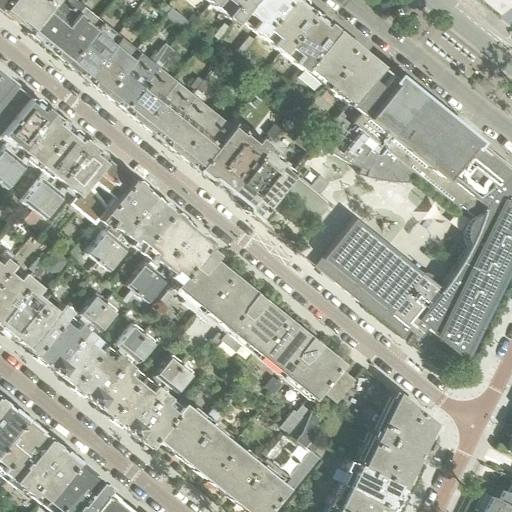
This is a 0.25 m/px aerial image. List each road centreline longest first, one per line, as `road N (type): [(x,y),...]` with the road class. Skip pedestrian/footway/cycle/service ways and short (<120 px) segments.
road 1 (residential): [(476,430),(0,43)]
road 2 (residential): [(0,365),(180,511)]
road 3 (residential): [(348,0),(511,132)]
